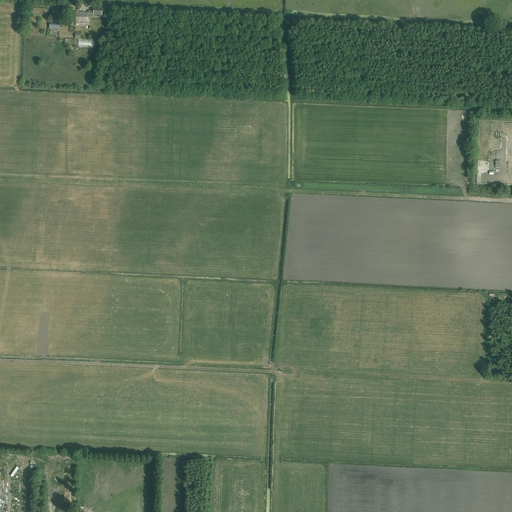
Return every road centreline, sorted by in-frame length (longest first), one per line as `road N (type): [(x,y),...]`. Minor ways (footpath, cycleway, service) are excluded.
road 1 (track): [(0,358),(270,371)]
road 2 (track): [(511,199),(287,192)]
